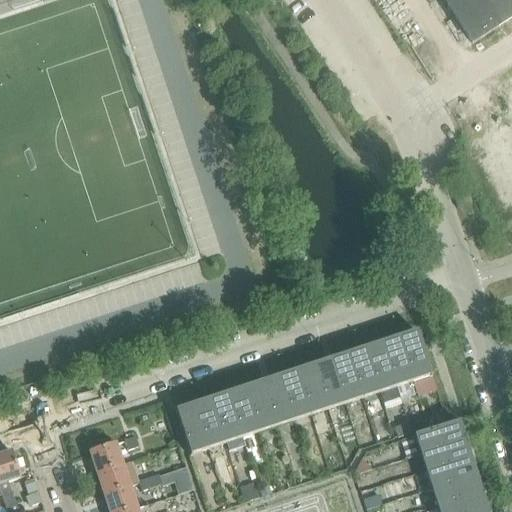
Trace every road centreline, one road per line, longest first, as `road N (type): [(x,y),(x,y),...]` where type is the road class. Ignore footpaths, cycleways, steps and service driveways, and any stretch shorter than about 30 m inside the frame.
road 1 (residential): [(460,280),(31,419)]
road 2 (residential): [(460,280),(425,160),(401,117)]
road 3 (residential): [(511,441),(460,280)]
road 4 (residential): [(401,117),(325,0)]
road 5 (residential): [(401,117),(511,44)]
